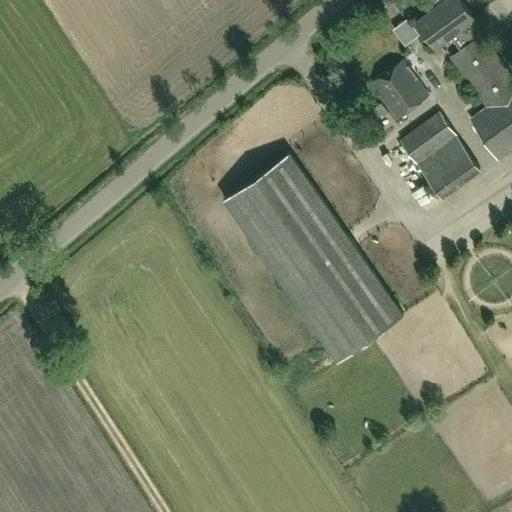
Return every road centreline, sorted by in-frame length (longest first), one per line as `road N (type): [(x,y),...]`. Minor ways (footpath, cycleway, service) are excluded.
road 1 (unclassified): [(0,288),(337,0)]
road 2 (unknown): [(10,280),(163,511)]
